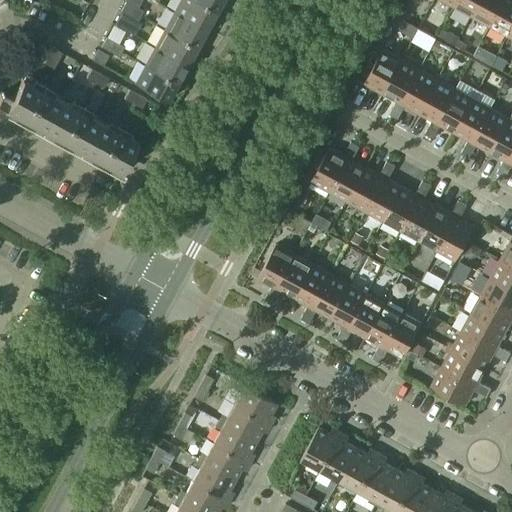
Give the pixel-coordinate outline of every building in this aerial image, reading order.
[(179,0),(174,11),(206,29),(216,11),(196,0),(179,0)] [(196,0),(216,11),(221,0),(196,0)] [(456,0),(453,6),(471,15),(479,0),(456,0)] [(479,0),(471,15),(489,25),(502,0),(479,0)] [(511,0),(502,0),(489,25),(507,35),(511,26),(511,0)] [(120,11),(129,16),(134,6),(125,2),(120,11)] [(129,16),(137,21),(143,11),(134,6),(129,16)] [(394,14),(403,19),(406,12),(398,8),(394,14)] [(164,29),(196,47),(206,29),(174,11),(164,29)] [(390,21),(399,26),(403,19),(394,14),(390,21)] [(154,47),(187,64),(196,47),(164,29),(154,47)] [(101,47),(109,52),(114,42),(106,37),(101,47)] [(109,52),(118,56),(123,47),(114,42),(109,52)] [(478,46),(473,55),(490,63),(491,64),(495,55),(478,46)] [(144,65),(177,82),(187,64),(154,47),(144,65)] [(47,56),(57,61),(61,53),(52,48),(47,56)] [(382,93),(401,59),(382,49),(364,83),(382,93)] [(42,65),(52,70),(57,61),(47,56),(42,65)] [(400,103),(419,69),(401,59),(382,93),(396,100),(400,103)] [(134,83),(167,101),(177,82),(144,65),(134,83)] [(85,78),(94,83),(99,73),(91,69),(85,78)] [(418,113),(437,79),(419,69),(400,103),(396,100),(393,107),(401,112),(405,105),(418,113)] [(94,83),(103,88),(108,78),(99,73),(94,83)] [(4,114),(118,176),(137,141),(22,78),(12,97),(2,92),(0,95),(0,112),(4,114)] [(436,122),(455,88),(437,79),(418,113),(432,120),(436,122)] [(454,132),(473,98),(455,88),(436,122),(432,120),(428,127),(437,131),(440,125),(454,132)] [(123,99),(132,103),(137,94),(128,89),(123,99)] [(132,103),(140,108),(146,99),(137,94),(132,103)] [(472,142),(490,108),(473,98),(454,132),(468,140),(472,142)] [(397,118),(401,112),(393,107),(389,114),(397,118)] [(476,144),(490,152),(508,118),(490,108),(472,142),(468,140),(464,146),(473,151),(476,144)] [(490,152),(503,159),(508,162),(511,153),(511,119),(508,118),(490,152)] [(433,138),(437,131),(428,127),(425,133),(433,138)] [(347,148),(355,153),(358,146),(350,142),(347,148)] [(469,157),(473,151),(464,146),(460,153),(469,157)] [(310,181),(329,191),(347,157),(351,159),(355,153),(347,148),(343,155),(329,147),(310,181)] [(500,166),(508,170),(511,164),(511,163),(511,153),(508,162),(503,159),(500,166)] [(329,191),(347,201),(365,167),(351,159),(347,157),(329,191)] [(382,168),(391,172),(395,166),(386,161),(382,168)] [(496,172),(505,177),(508,170),(500,166),(496,172)] [(347,201),(365,211),(383,177),(387,179),(391,172),(382,168),(379,174),(365,167),(347,201)] [(365,211),(382,220),(401,186),(387,179),(383,177),(365,211)] [(418,187),(427,192),(430,185),(422,181),(418,187)] [(382,220),(400,230),(419,196),(423,198),(427,192),(418,187),(415,194),(401,186),(382,220)] [(400,230),(418,240),(437,206),(423,198),(419,196),(400,230)] [(454,207),(462,211),(466,205),(458,200),(454,207)] [(418,240),(436,250),(455,216),(459,218),(462,211),(454,207),(451,213),(437,206),(418,240)] [(312,222),(327,231),(331,222),(316,214),(312,222)] [(436,250),(455,260),(474,226),(459,218),(455,216),(436,250)] [(511,241),(510,240),(500,259),(511,265),(511,241)] [(276,288),(294,254),(276,244),(257,278),(272,286),(276,288)] [(294,298),(312,264),(294,254),(276,288),(272,286),(268,292),(277,297),(280,290),(294,298)] [(511,265),(500,259),(490,277),(511,289),(511,265)] [(312,307),(330,274),(312,264),(294,298),(307,305),(312,307)] [(330,317),(348,283),(330,274),(312,307),(307,305),(304,312),(312,316),(316,310),(330,317)] [(511,289),(490,277),(480,295),(511,312),(511,317),(511,318),(511,317),(511,289)] [(347,327),(366,293),(348,283),(330,317),(343,325),(347,327)] [(273,303),(277,297),(268,292),(265,299),(273,303)] [(352,329),(365,337),(384,303),(366,293),(347,327),(343,325),(340,331),(348,336),(352,329)] [(511,312),(480,295),(470,313),(504,331),(511,318),(511,317),(511,312)] [(365,337),(379,344),(383,347),(402,313),(384,303),(365,337)] [(309,323),(312,316),(304,312),(300,318),(309,323)] [(376,351),(384,355),(387,349),(402,357),(420,323),(402,313),(383,347),(379,344),(376,351)] [(470,313),(461,331),(495,349),(492,354),(499,357),(503,349),(497,345),(504,331),(470,313)] [(344,343),(348,336),(340,331),(336,338),(344,343)] [(461,331),(451,349),(485,367),(492,354),(495,349),(461,331)] [(475,385),(473,389),(479,393),(484,385),(477,381),(485,367),(451,349),(441,367),(475,385)] [(503,349),(499,357),(505,361),(510,352),(503,349)] [(372,358),(380,362),(384,355),(376,351),(372,358)] [(431,385),(465,404),(473,389),(475,385),(441,367),(431,385)] [(198,385),(207,390),(213,379),(204,374),(198,385)] [(233,404),(270,424),(274,416),(270,413),(276,402),(239,382),(235,389),(240,392),(233,404)] [(192,396),(200,401),(207,390),(198,385),(192,396)] [(484,385),(479,393),(486,397),(491,388),(484,385)] [(218,421),(255,441),(260,430),(265,433),(270,424),(233,404),(226,417),(221,414),(218,421)] [(178,423),(186,428),(192,417),(184,412),(178,423)] [(212,442),(249,462),(253,454),(249,451),(255,441),(218,421),(214,427),(219,430),(212,442)] [(172,434),(180,439),(186,428),(178,423),(172,434)] [(308,462),(320,469),(340,432),(332,427),(329,432),(318,426),(298,463),(305,466),(308,462)] [(330,480),(337,484),(357,447),(346,441),(349,437),(340,432),(320,469),(333,475),(330,480)] [(197,458),(234,479),(240,468),(244,471),(249,462),(212,442),(205,455),(201,452),(197,458)] [(150,457),(158,462),(164,451),(156,446),(150,457)] [(346,482),(358,489),(378,453),(370,448),(367,452),(357,447),(337,484),(343,487),(346,482)] [(368,501),(375,504),(395,467),(384,462),(387,457),(378,453),(358,489),(371,496),(368,501)] [(144,469),(152,473),(158,462),(150,457),(144,469)] [(192,480),(228,500),(233,492),(228,489),(234,479),(197,458),(194,465),(198,468),(192,480)] [(384,503),(396,510),(416,473),(408,469),(405,473),(395,467),(375,504),(381,508),(384,503)] [(419,511),(433,488),(422,482),(424,478),(416,473),(396,510),(399,511),(419,511)] [(176,496),(205,511),(215,511),(219,506),(224,508),(228,500),(192,480),(185,492),(180,490),(176,496)] [(136,499),(144,503),(151,492),(142,488),(136,499)] [(444,511),(454,494),(446,489),(443,494),(433,488),(419,511),(444,511)] [(290,497),(302,503),(306,495),(295,489),(290,497)] [(468,511),(470,509),(460,503),(462,499),(454,494),(444,511),(468,511)] [(302,503),(313,509),(317,501),(306,495),(302,503)] [(174,511),(205,511),(176,496),(173,503),(178,505),(174,511)] [(130,510),(133,511),(139,511),(144,503),(136,499),(130,510)] [(281,511),(282,511),(295,511),(297,509),(285,503),(281,511)]
